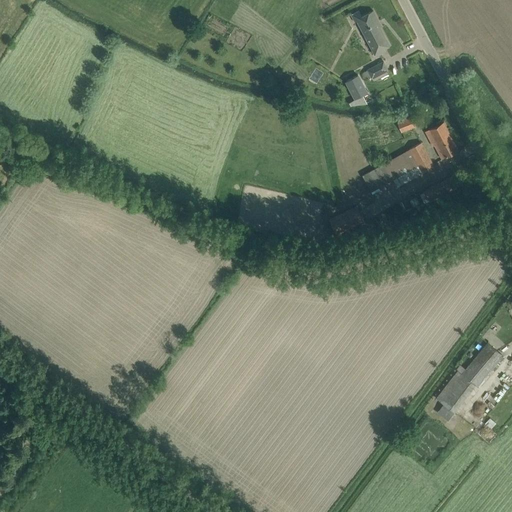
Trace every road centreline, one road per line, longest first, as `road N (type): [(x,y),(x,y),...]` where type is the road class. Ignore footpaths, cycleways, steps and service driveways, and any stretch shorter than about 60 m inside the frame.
road 1 (track): [(0,105),(217,226),(319,249),(502,200)]
road 2 (tertiary): [(215,511),(0,351)]
road 3 (tertiary): [(511,217),(396,0)]
